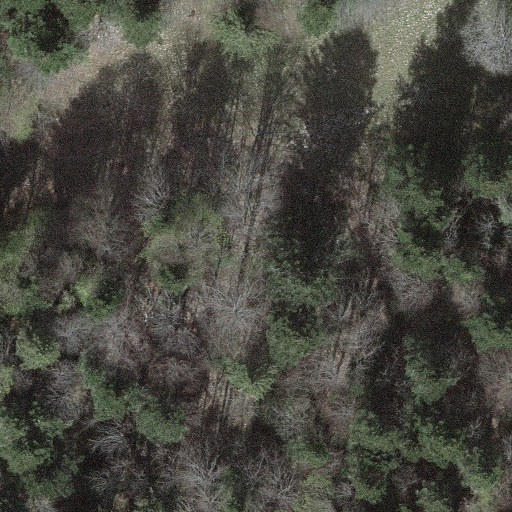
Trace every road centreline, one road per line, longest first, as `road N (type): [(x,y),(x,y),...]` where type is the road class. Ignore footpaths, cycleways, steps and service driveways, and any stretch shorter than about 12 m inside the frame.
road 1 (track): [(210,140),(511,33)]
road 2 (track): [(0,163),(36,147),(210,140)]
